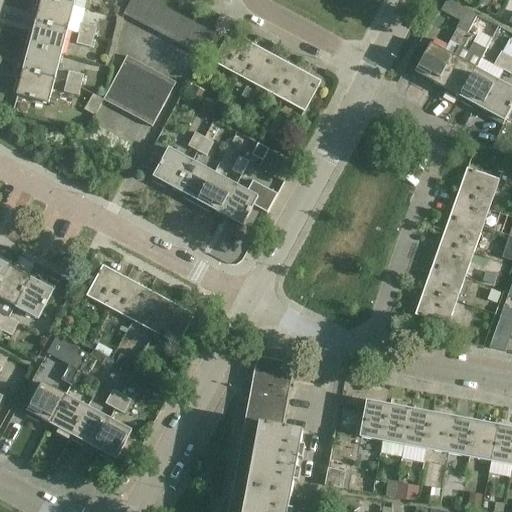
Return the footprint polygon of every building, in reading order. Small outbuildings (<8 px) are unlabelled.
[(39,0),(35,14),(39,15),(37,24),(69,32),(80,35),(83,25),(86,11),(75,8),(47,0),(39,0)] [(132,0),(124,16),(133,21),(143,0),(132,0)] [(154,2),(150,0),(143,0),(133,21),(142,25),(154,2)] [(163,6),(154,2),(142,25),(151,30),(163,6)] [(151,30),(159,35),(172,11),(163,6),(151,30)] [(180,16),(172,11),(159,35),(168,40),(180,16)] [(429,87),(430,84),(439,88),(455,59),(468,35),(479,16),(469,11),(445,54),(432,47),(414,79),(429,87)] [(168,40),(177,44),(189,21),(180,16),(168,40)] [(198,25),(189,21),(177,44),(186,49),(198,25)] [(62,57),(69,32),(37,24),(34,32),(31,32),(27,47),(62,57)] [(80,35),(80,36),(94,39),(97,29),(83,25),(80,35)] [(186,49),(194,54),(207,30),(198,25),(186,49)] [(216,35),(207,30),(194,54),(203,59),(216,35)] [(214,64),(237,77),(253,47),(230,34),(214,64)] [(468,35),(455,59),(439,88),(446,93),(445,96),(459,104),(477,71),(483,60),(470,53),(477,40),(468,35)] [(92,47),(94,39),(80,36),(78,43),(92,47)] [(62,57),(27,47),(23,62),(26,63),(24,73),(56,81),(62,57)] [(276,59),(253,47),(237,77),(260,89),(276,59)] [(473,111),(475,108),(483,112),(499,83),(505,72),(511,60),(502,54),(489,78),(477,71),(459,104),(473,111)] [(113,79),(123,85),(135,63),(125,58),(113,79)] [(282,102),(299,71),(276,59),(260,89),(282,102)] [(145,68),(135,63),(123,85),(133,90),(145,68)] [(133,90),(143,96),(155,74),(145,68),(133,90)] [(322,84),(299,71),(282,102),(305,114),(322,84)] [(18,80),(14,96),(49,106),(56,81),(24,73),(22,81),(18,80)] [(70,73),(67,85),(82,88),(85,77),(70,73)] [(165,79),(155,74),(143,96),(153,101),(165,79)] [(111,107),(123,85),(113,79),(101,101),(111,107)] [(153,101),(163,107),(175,85),(165,79),(153,101)] [(511,112),(511,90),(499,83),(483,112),(491,117),(489,120),(504,128),(511,112)] [(79,97),(82,88),(67,85),(65,93),(79,97)] [(133,90),(123,85),(111,107),(121,112),(133,90)] [(202,99),(206,92),(196,86),(192,94),(202,99)] [(255,93),(247,89),(242,97),(250,101),(255,93)] [(131,118),(143,96),(133,90),(121,112),(131,118)] [(153,101),(143,96),(131,118),(141,123),(153,101)] [(151,129),(163,107),(153,101),(141,123),(151,129)] [(189,148),(198,154),(205,140),(196,135),(189,148)] [(198,154),(207,158),(214,145),(205,140),(198,154)] [(253,158),(264,164),(270,152),(260,146),(259,146),(253,158)] [(177,192),(192,163),(169,150),(152,183),(167,191),(169,188),(177,192)] [(242,177),(249,164),(240,159),(233,172),(242,177)] [(215,175),(192,163),(177,192),(184,196),(182,200),(197,208),(215,175)] [(468,171),(460,196),(492,207),(501,182),(468,171)] [(237,188),(215,175),(197,208),(211,215),(213,212),(221,216),(237,188)] [(237,188),(221,216),(229,221),(227,224),(242,232),(255,208),(268,215),(278,196),(253,183),(247,193),(237,188)] [(483,232),(492,207),(460,196),(451,220),(483,232)] [(474,256),(483,232),(451,220),(442,245),(474,256)] [(511,262),(511,242),(509,241),(503,259),(511,262)] [(442,245),(434,269),(466,280),(474,256),(442,245)] [(0,287),(12,266),(0,258),(0,287)] [(0,287),(0,300),(17,309),(33,281),(24,276),(26,273),(12,266),(0,287)] [(111,311),(126,281),(104,269),(88,299),(111,311)] [(457,304),(466,280),(434,269),(425,293),(457,304)] [(486,272),(483,283),(494,286),(497,276),(486,272)] [(40,285),(33,281),(17,309),(39,322),(56,290),(42,282),(40,285)] [(134,324),(150,293),(126,281),(111,311),(134,324)] [(491,291),(487,301),(496,304),(500,294),(491,291)] [(173,305),(150,293),(134,324),(157,336),(173,305)] [(425,293),(416,318),(459,333),(468,308),(457,304),(425,293)] [(173,305),(157,336),(180,348),(196,318),(173,305)] [(511,310),(509,310),(510,308),(505,307),(501,320),(511,321),(511,310)] [(0,331),(4,334),(11,320),(1,315),(0,317),(0,331)] [(11,320),(4,334),(12,338),(19,325),(11,320)] [(61,320),(56,330),(65,334),(70,324),(61,320)] [(69,330),(66,335),(74,339),(77,334),(69,330)] [(494,340),(491,350),(505,353),(509,342),(494,340)] [(109,359),(112,352),(99,345),(96,352),(109,359)] [(88,357),(79,352),(63,382),(71,387),(79,374),(88,357)] [(130,360),(121,355),(116,364),(126,369),(130,360)] [(79,374),(71,387),(81,392),(97,362),(96,361),(88,357),(79,374)] [(283,430),(293,382),(295,367),(259,360),(229,511),(286,511),(297,460),(302,434),(283,430)] [(50,426),(66,397),(44,385),(26,417),(41,426),(43,422),(50,426)] [(116,411),(123,398),(114,393),(107,406),(116,411)] [(88,409),(66,397),(50,426),(59,431),(57,434),(70,441),(88,409)] [(123,398),(116,411),(125,416),(132,403),(123,398)] [(361,440),(383,444),(390,408),(368,404),(361,440)] [(411,412),(390,408),(383,444),(405,448),(411,412)] [(85,449),(87,446),(94,450),(110,421),(88,409),(70,441),(85,449)] [(411,412),(405,448),(426,452),(433,416),(411,412)] [(455,420),(433,416),(426,452),(448,456),(455,420)] [(455,420),(448,456),(470,461),(477,425),(455,420)] [(133,434),(110,421),(94,450),(103,454),(101,457),(116,466),(133,434)] [(499,429),(477,425),(470,461),(492,465),(499,429)] [(511,468),(511,431),(499,429),(492,465),(511,468)] [(346,474),(348,464),(331,460),(329,470),(346,474)] [(346,475),(329,471),(326,488),(342,491),(346,475)] [(376,479),(351,474),(349,486),(374,490),(376,479)] [(398,484),(388,482),(386,497),(396,498),(398,484)] [(440,491),(432,489),(430,504),(438,505),(440,491)] [(470,497),(467,510),(478,511),(480,511),(482,499),(470,497)]
